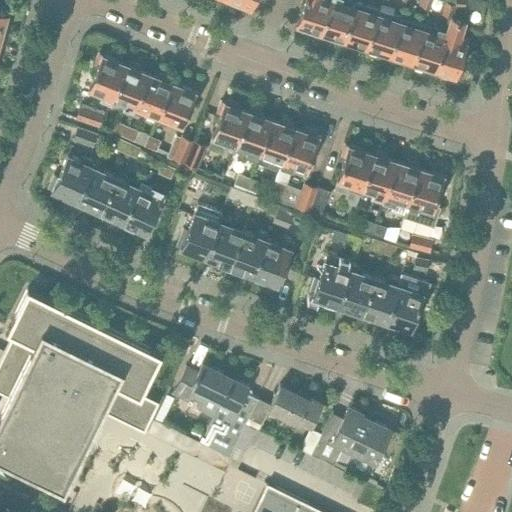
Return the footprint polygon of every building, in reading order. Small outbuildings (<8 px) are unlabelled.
[(318,28),(320,29),(329,0),(304,0),(297,22),(308,25),(309,28),(316,30),(318,28)] [(355,1),(352,0),(329,0),(320,29),(331,32),(332,35),(339,38),(341,36),(343,37),(355,1)] [(364,43),(366,44),(377,8),(355,1),(343,37),(354,40),(355,43),(362,45),(364,43)] [(451,16),(455,4),(454,4),(454,3),(446,1),(442,13),(450,16),(451,15),(451,16)] [(401,16),(377,8),(366,44),(368,44),(369,47),(376,50),(378,48),(389,51),(401,16)] [(464,20),(451,16),(451,15),(450,16),(446,30),(435,66),(437,67),(438,70),(445,72),(448,70),(455,73),(460,56),(462,55),(464,49),(463,47),(467,35),(459,33),(464,20)] [(401,16),(389,51),(391,52),(392,55),(399,57),(401,55),(412,59),(423,23),(401,16)] [(446,30),(423,23),(412,59),(414,59),(415,62),(422,65),(424,63),(435,66),(446,30)] [(98,64),(88,87),(101,92),(99,97),(110,101),(125,63),(98,52),(94,62),(98,64)] [(125,63),(110,101),(110,102),(112,96),(124,101),(122,106),(132,110),(148,72),(138,67),(139,64),(129,60),(127,63),(125,63)] [(148,72),(132,110),(143,115),(145,110),(157,114),(171,81),(169,80),(170,76),(159,72),(158,76),(148,72)] [(197,91),(171,81),(157,114),(166,124),(168,119),(181,123),(190,100),(193,102),(197,91)] [(220,112),(207,147),(223,153),(225,146),(233,148),(247,109),(237,105),(238,102),(227,98),(226,102),(220,100),(216,110),(220,112)] [(80,105),(76,116),(98,124),(103,110),(82,103),(81,106),(80,105)] [(247,109),(233,148),(246,153),(257,157),(271,118),(260,114),(262,110),(251,107),(250,110),(247,109)] [(271,118),(257,157),(265,160),(264,164),(278,169),(279,165),(294,126),(292,125),(293,121),(282,118),(281,121),(271,118)] [(116,121),(112,130),(123,135),(126,125),(116,121)] [(126,125),(123,135),(134,139),(137,130),(126,125)] [(96,133),(77,126),(73,137),(92,144),(96,133)] [(278,169),(274,179),(286,183),(293,164),(299,166),(305,168),(314,145),(317,146),(321,135),(315,133),(317,130),(305,126),(304,129),(294,126),(279,165),(278,169)] [(184,162),(193,138),(182,134),(180,137),(176,135),(168,155),(184,162)] [(149,135),(145,144),(156,149),(160,139),(149,135)] [(129,142),(118,137),(114,146),(125,151),(129,142)] [(184,162),(196,166),(205,143),(193,138),(184,162)] [(129,142),(125,151),(135,156),(140,147),(129,142)] [(344,155),(334,188),(346,192),(343,200),(354,204),(355,204),(359,191),(361,186),(360,186),(371,151),(344,143),(341,154),(344,155)] [(371,151),(360,186),(361,186),(373,190),(371,195),(382,199),(395,159),(384,156),(386,152),(375,148),(374,152),(371,151)] [(75,199),(93,159),(82,154),(80,159),(67,153),(57,175),(54,174),(48,186),(75,199)] [(395,159),(382,199),(393,202),(391,210),(403,214),(418,166),(416,166),(417,162),(407,158),(405,162),(395,159)] [(85,207),(97,212),(114,175),(102,169),(104,164),(93,159),(75,199),(76,199),(76,198),(87,203),(85,207)] [(174,167),(163,162),(159,171),(170,176),(174,167)] [(418,166),(403,214),(433,224),(438,207),(432,205),(439,184),(442,186),(446,175),(418,166)] [(238,173),(235,182),(246,187),(249,177),(238,173)] [(121,219),(121,220),(139,180),(129,175),(126,180),(114,175),(97,212),(109,217),(110,213),(122,219),(121,219)] [(249,177),(246,187),(257,191),(260,182),(249,177)] [(274,179),(268,196),(309,210),(317,185),(304,181),(301,188),(286,183),(274,179)] [(152,186),(139,180),(121,220),(149,232),(157,215),(153,213),(158,201),(162,203),(168,189),(153,182),(152,186)] [(216,185),(205,181),(201,190),(213,194),(216,185)] [(317,185),(309,210),(320,214),(329,190),(317,185)] [(231,186),(227,195),(251,204),(255,195),(231,186)] [(255,195),(251,204),(262,208),(265,199),(255,195)] [(205,255),(220,214),(218,219),(205,215),(209,206),(197,201),(187,228),(183,226),(177,244),(205,255)] [(292,214),(277,208),(272,221),(287,227),(292,214)] [(215,262),(227,267),(242,228),(229,224),(231,219),(220,214),(205,255),(205,254),(217,258),(215,262)] [(351,214),(348,224),(359,228),(372,232),(375,223),(363,218),(351,214)] [(375,223),(372,232),(382,236),(385,227),(375,223)] [(252,273),(267,232),(256,228),(254,233),(242,228),(227,267),(239,271),(240,267),(252,272),(252,273)] [(345,233),(334,229),(331,239),(342,242),(345,233)] [(267,232),(252,273),(280,283),(287,266),(283,265),(293,238),(281,234),(278,242),(266,238),(268,233),(267,232)] [(412,233),(409,245),(428,250),(431,238),(412,233)] [(370,247),(381,250),(384,241),(373,237),(370,247)] [(384,241),(381,250),(393,254),(396,245),(384,241)] [(337,303),(350,262),(348,267),(336,263),(339,254),(327,250),(318,277),(314,276),(308,294),(337,303)] [(427,259),(416,256),(414,266),(425,268),(427,259)] [(360,314),(373,275),(360,271),(362,266),(350,262),(337,303),(337,302),(349,306),(348,310),(360,314)] [(398,278),(385,319),(413,329),(418,316),(414,314),(420,294),(425,296),(430,281),(401,271),(398,278)] [(373,275),(360,314),(372,318),(373,314),(385,318),(384,319),(385,319),(398,278),(387,274),(386,279),(373,275)] [(0,407),(0,454),(10,459),(63,485),(66,479),(85,439),(97,415),(101,407),(144,429),(158,399),(141,391),(160,352),(27,287),(11,320),(7,329),(12,332),(16,334),(0,366),(0,389),(7,393),(0,407)] [(204,442),(230,454),(246,421),(248,417),(258,397),(244,390),(247,384),(201,361),(197,370),(185,365),(173,389),(200,402),(197,407),(212,415),(200,440),(204,442)] [(258,397),(248,417),(261,423),(269,407),(298,422),(300,417),(312,423),(322,401),(298,389),(297,392),(279,383),(270,402),(258,397)] [(344,468),(346,463),(336,458),(341,447),(372,462),(389,427),(388,426),(388,427),(359,413),(360,411),(348,405),(341,419),(330,414),(333,409),(332,408),(310,452),(344,468)] [(157,435),(163,423),(153,418),(147,430),(157,435)] [(201,449),(200,451),(225,463),(230,454),(204,442),(201,449)] [(339,482),(350,488),(341,504),(352,510),(367,481),(346,470),(339,482)] [(328,511),(264,481),(264,482),(266,483),(263,490),(263,489),(251,511),(328,511)]
